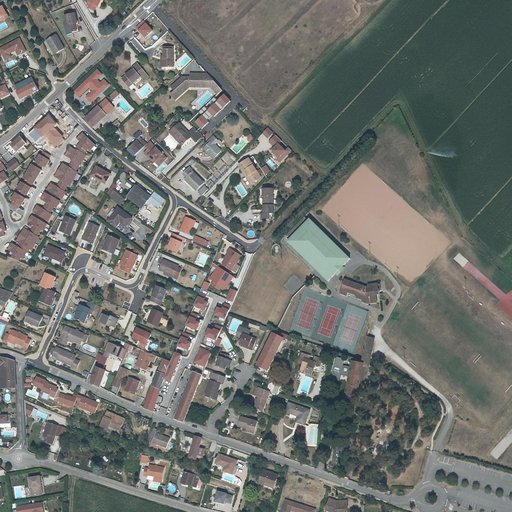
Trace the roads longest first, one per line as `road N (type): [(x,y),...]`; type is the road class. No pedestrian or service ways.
road 1 (residential): [(37,365),(74,277),(87,270),(133,285),(174,198)]
road 2 (residential): [(210,434),(398,502),(418,500)]
road 3 (residential): [(19,458),(201,511)]
road 4 (track): [(382,0),(267,114)]
road 5 (track): [(178,0),(179,22),(267,114)]
road 6 (residential): [(37,365),(168,421)]
road 7 (residential): [(242,106),(151,5)]
road 8 (residential): [(14,227),(82,124)]
